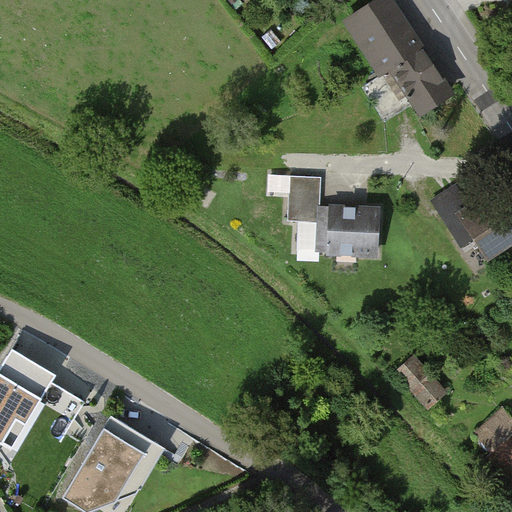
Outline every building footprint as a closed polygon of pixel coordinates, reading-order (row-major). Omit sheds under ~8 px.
[(451,94),(388,0),(383,0),(356,18),(392,71),(366,88),(384,117),(410,99),(420,114),(451,94)] [(331,181),(298,180),(297,225),(307,225),(306,258),(395,260),(396,209),(330,208),(331,181)] [(511,217),(490,187),(449,217),(483,263),(511,241),(511,217)] [(16,344),(0,371),(0,438),(14,447),(60,369),(16,344)] [(430,357),(408,374),(436,411),(459,394),(430,357)] [(511,413),(510,411),(477,441),(511,480),(511,413)] [(110,414),(61,495),(86,510),(137,492),(165,446),(110,414)]
